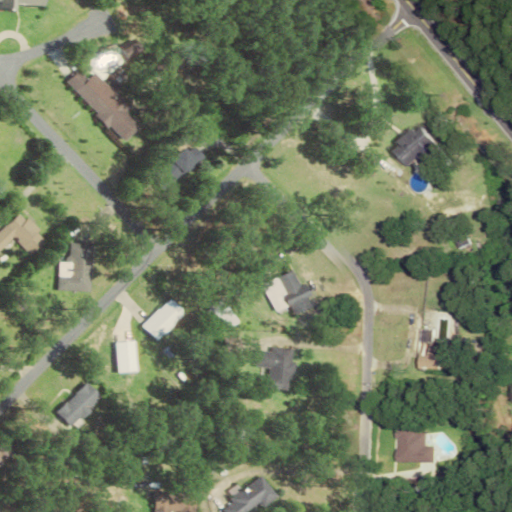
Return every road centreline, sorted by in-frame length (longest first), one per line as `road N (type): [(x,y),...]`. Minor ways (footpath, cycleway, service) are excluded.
road 1 (residential): [(0,415),(419,11)]
road 2 (residential): [(362,511),(370,327),(364,283),(256,162)]
road 3 (residential): [(166,259),(0,69)]
road 4 (primary): [(511,126),(410,0)]
